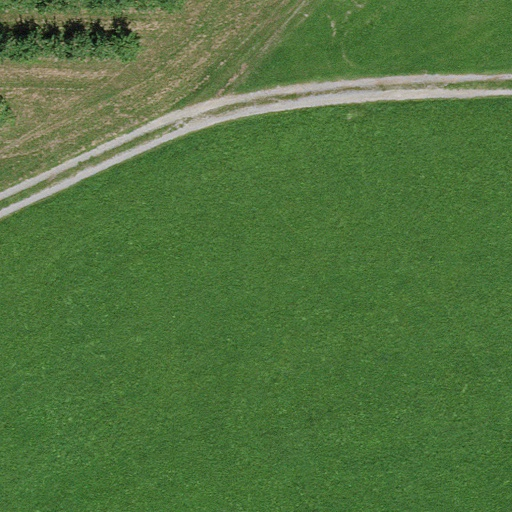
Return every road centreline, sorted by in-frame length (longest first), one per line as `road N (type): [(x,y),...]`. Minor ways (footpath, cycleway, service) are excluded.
road 1 (track): [(511,99),(183,117),(0,202)]
road 2 (track): [(183,117),(300,0)]
